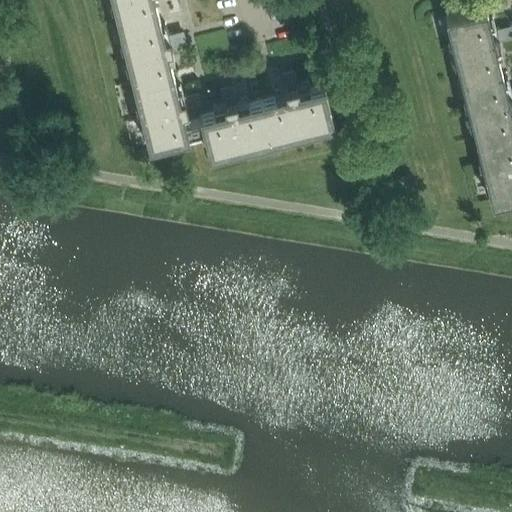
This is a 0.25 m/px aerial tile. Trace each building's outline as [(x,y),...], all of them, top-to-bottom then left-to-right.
[(157,10),(155,0),(112,0),(118,20),(157,10)] [(500,65),(497,53),(501,52),(498,41),(509,38),(507,29),(502,30),(498,28),(495,29),(492,17),(488,18),(485,6),(486,5),(485,3),(454,11),(454,10),(448,12),(448,13),(444,13),(445,15),(460,75),(500,65)] [(173,72),(170,58),(173,57),(171,46),(181,43),(179,35),(174,36),(171,34),(167,34),(165,23),(161,24),(157,10),(118,20),(133,82),(173,72)] [(511,128),(511,89),(510,90),(508,79),(503,80),(500,65),(460,75),(476,137),(511,128)] [(133,82),(148,142),(148,143),(148,144),(152,143),(158,142),(158,141),(189,134),(188,132),(203,128),(200,116),(188,119),(186,108),(197,105),(195,96),(189,98),(186,95),(183,96),(180,84),(176,85),(173,72),(133,82)] [(271,136),(332,121),(333,121),(332,117),(333,117),(331,111),(323,81),(321,81),(322,82),(309,85),(308,81),(297,84),(294,72),(285,75),(287,79),(284,83),(285,87),(273,90),(274,94),(261,97),(271,136)] [(261,97),(246,101),(245,97),(234,99),(232,88),(223,90),(225,95),(223,98),(224,102),(213,105),(214,109),(201,112),(199,113),(200,116),(203,128),(206,142),(207,149),(208,148),(209,152),(210,152),(210,151),(271,136),(261,97)] [(511,128),(476,137),(491,198),(490,198),(490,199),(494,198),(494,199),(501,197),(511,193),(511,128)]
